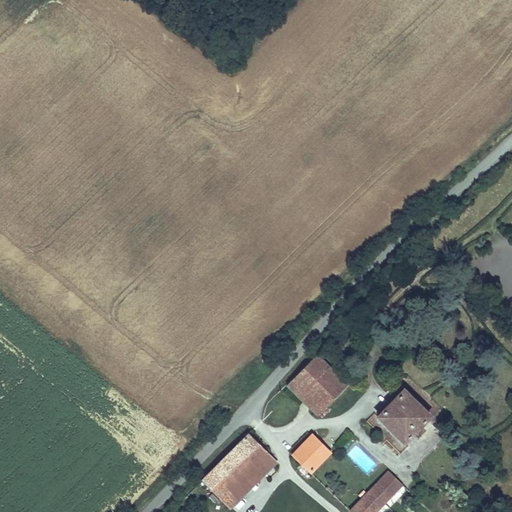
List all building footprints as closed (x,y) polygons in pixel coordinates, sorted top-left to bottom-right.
[(287,387),(319,418),(349,388),(317,356),(287,387)] [(376,417),(402,444),(428,419),(402,392),(376,417)] [(291,455),(308,473),(329,453),(312,435),(291,455)] [(208,476),(203,482),(231,509),(238,501),(228,492),(266,453),(248,436),(208,476)] [(238,501),(276,463),(266,453),(228,492),(238,501)] [(349,511),(384,511),(406,490),(388,473),(349,511)]
